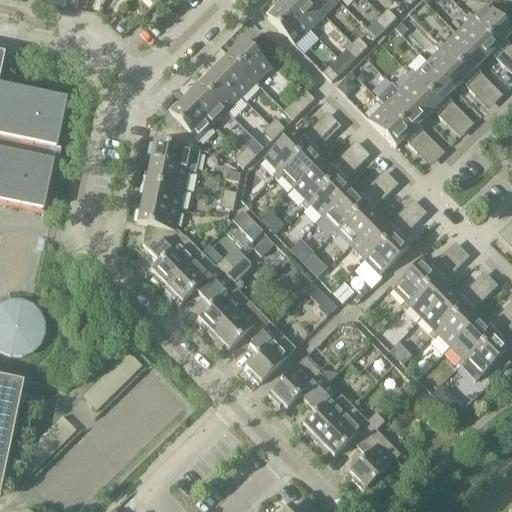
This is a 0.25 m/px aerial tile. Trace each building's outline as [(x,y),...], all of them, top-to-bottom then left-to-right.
[(305,0),(287,0),(282,5),(309,33),(324,18),(305,0)] [(338,4),(334,0),(305,0),(324,18),(338,4)] [(294,48),(309,33),(282,5),(267,20),(294,48)] [(468,15),(466,17),(497,49),(511,34),(485,7),(473,19),(468,15)] [(387,11),(380,18),(390,27),(396,21),(387,11)] [(467,24),(455,36),(483,64),(497,49),(466,17),(463,20),(467,24)] [(374,24),(383,33),(390,27),(380,18),(374,24)] [(400,25),(394,31),(401,38),(407,32),(400,25)] [(439,43),(437,46),(468,78),(483,64),(455,36),(444,48),(439,43)] [(358,40),(351,46),(361,56),(367,50),(358,40)] [(228,58),(255,86),(270,71),(243,43),(228,58)] [(345,52),(354,62),(361,56),(351,46),(345,52)] [(427,64),(426,64),(454,92),(468,78),(437,46),(434,49),(438,53),(427,64)] [(511,63),(511,61),(511,50),(508,47),(501,54),(511,63)] [(511,63),(501,54),(494,61),(504,70),(511,63)] [(0,204),(43,214),(67,102),(0,87),(0,76),(4,57),(0,56),(0,204)] [(241,100),(255,86),(228,58),(214,72),(241,100)] [(421,58),(406,73),(408,75),(439,106),(454,92),(426,64),(427,64),(421,58)] [(331,85),(337,79),(328,69),(322,76),(331,85)] [(214,72),(199,87),(226,114),(241,100),(214,72)] [(409,81),(397,93),(425,121),(439,106),(408,75),(405,77),(409,81)] [(482,92),(489,85),(479,75),(472,82),(482,92)] [(482,92),(472,82),(465,89),(475,98),(482,92)] [(390,86),(376,100),(379,103),(410,135),(425,121),(397,93),(390,86)] [(184,101),(212,129),(226,114),(199,87),(184,101)] [(292,123),(314,102),(304,92),(283,114),(292,123)] [(197,144),(212,129),(184,101),(157,128),(188,145),(193,140),(197,144)] [(380,110),(368,122),(395,150),(410,135),(379,103),(376,106),(380,110)] [(443,111),(453,120),(460,113),(450,104),(443,111)] [(453,120),(443,111),(436,118),(446,127),(453,120)] [(274,122),(268,128),(277,137),(284,131),(274,122)] [(157,128),(149,165),(187,173),(192,152),(187,151),(188,145),(157,128)] [(262,134),(271,144),(277,137),(268,128),(262,134)] [(320,136),(313,128),(304,138),(311,145),(320,136)] [(414,140),(423,149),(430,142),(421,133),(414,140)] [(291,134),(264,161),(276,174),(272,178),(274,180),(306,149),(291,134)] [(320,136),(311,145),(317,152),(327,143),(320,136)] [(414,140),(407,146),(416,156),(423,149),(414,140)] [(281,179),(293,191),(321,164),(306,149),(274,180),(277,183),(281,179)] [(246,150),(240,156),(249,165),(255,159),(246,150)] [(233,162),(243,172),(249,165),(240,156),(233,162)] [(348,165),(342,158),(332,167),(339,174),(348,165)] [(303,210),(335,178),(321,164),(293,191),(305,203),(300,207),(303,210)] [(187,173),(149,165),(145,185),(183,193),(187,173)] [(348,165),(339,174),(346,181),(355,172),(348,165)] [(238,185),(240,176),(227,174),(225,183),(238,185)] [(310,208),(322,220),(349,193),(335,178),(303,210),(306,212),(310,208)] [(145,185),(141,205),(179,213),(183,193),(145,185)] [(377,194),(370,187),(361,196),(368,203),(377,194)] [(223,193),(221,202),(234,204),(236,196),(223,193)] [(332,239),(363,207),(349,193),(322,220),(333,232),(329,236),(332,239)] [(377,194),(368,203),(375,210),(384,201),(377,194)] [(219,210),(230,212),(232,213),(234,204),(221,202),(219,210)] [(179,213),(141,205),(137,226),(146,228),(142,250),(178,239),(181,236),(178,233),(175,232),(179,213)] [(378,222),(363,207),(332,239),(334,241),(338,237),(350,249),(378,222)] [(396,232),(406,223),(399,216),(389,225),(396,232)] [(357,265),(360,268),(392,236),(378,222),(350,249),(362,261),(357,265)] [(396,232),(403,239),(413,230),(406,223),(396,232)] [(253,225),(243,235),(252,243),(262,233),(253,225)] [(152,280),(163,291),(200,255),(185,239),(184,239),(181,236),(178,239),(142,250),(157,265),(150,272),(155,277),(152,280)] [(392,236),(360,268),(363,270),(367,266),(379,279),(407,251),(392,236)] [(265,238),(253,250),(261,258),(273,246),(265,238)] [(300,245),(293,252),(300,260),(307,253),(300,245)] [(198,288),(206,296),(243,259),(237,252),(232,253),(215,270),(200,255),(163,291),(174,302),(177,300),(182,304),(198,288)] [(199,328),(210,339),(247,303),(238,294),(242,290),(242,285),(239,282),(241,279),(250,271),(249,265),(243,259),(206,296),(214,304),(197,320),(202,325),(199,328)] [(448,266),(441,259),(432,268),(439,275),(448,266)] [(400,308),(403,311),(434,279),(419,264),(392,291),(404,304),(400,308)] [(448,266),(439,275),(446,282),(455,273),(448,266)] [(421,321),(449,294),(434,279),(403,311),(405,313),(409,309),(421,321)] [(477,295),(470,288),(460,297),(467,304),(477,295)] [(335,298),(341,306),(342,307),(344,306),(352,298),(344,290),(335,298)] [(429,337),(431,340),(463,308),(449,294),(421,321),(433,333),(429,337)] [(477,295),(467,304),(474,311),(484,302),(477,295)] [(317,310),(325,318),(333,310),(325,302),(317,310)] [(245,336),(253,344),(271,327),(247,303),(210,339),(221,350),(224,348),(229,352),(245,336)] [(22,304),(11,304),(10,304),(0,308),(0,354),(10,359),(21,359),(31,355),(39,347),(44,337),(44,326),(39,316),(32,308),(22,304)] [(463,308),(431,340),(434,343),(438,338),(450,350),(477,323),(463,308)] [(489,326),(496,333),(505,324),(498,317),(489,326)] [(457,366),(460,369),(492,338),(477,323),(450,350),(461,362),(457,366)] [(496,333),(503,340),(511,331),(505,324),(496,333)] [(258,388),(295,351),(271,327),(253,344),(261,352),(244,368),(249,373),(246,376),(258,388)] [(475,384),(479,380),(507,353),(492,338),(460,369),(475,384)] [(128,355),(81,399),(95,414),(142,369),(128,355)] [(303,395),(310,403),(328,385),(304,361),(267,397),(279,409),(282,406),(286,411),(303,395)] [(0,494),(23,387),(0,381),(0,494)] [(328,385),(310,403),(318,411),(302,427),(307,432),(304,434),(315,446),(352,409),(328,385)] [(453,401),(444,409),(451,417),(460,408),(453,401)] [(350,443),(358,451),(376,433),(384,425),(375,416),(367,424),(352,409),(315,446),(326,457),(329,454),(334,459),(350,443)] [(61,419),(15,464),(30,479),(76,433),(61,419)] [(376,433),(358,451),(365,459),(349,475),(354,480),(351,482),(363,494),(400,458),(376,433)] [(285,511),(314,511),(305,503),(295,511),(294,511),(290,507),(285,511)]
